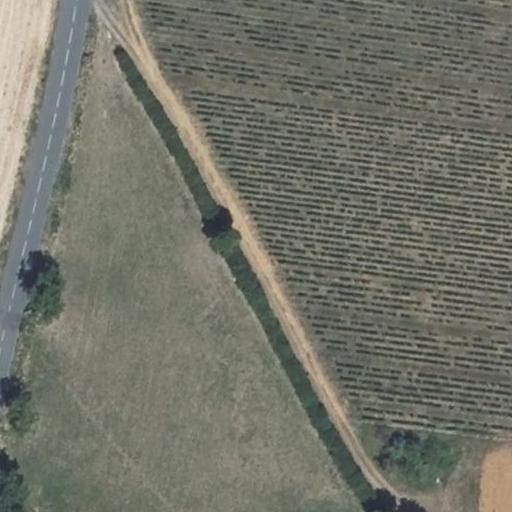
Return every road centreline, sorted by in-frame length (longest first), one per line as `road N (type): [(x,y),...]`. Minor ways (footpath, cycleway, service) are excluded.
road 1 (track): [(96,0),(266,272),(361,461),(410,511)]
road 2 (tertiary): [(0,344),(77,0)]
